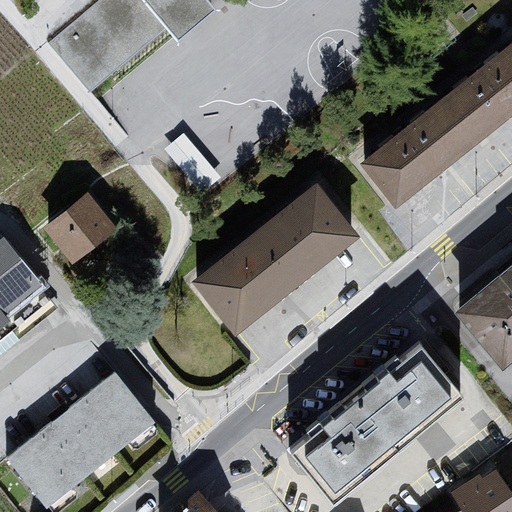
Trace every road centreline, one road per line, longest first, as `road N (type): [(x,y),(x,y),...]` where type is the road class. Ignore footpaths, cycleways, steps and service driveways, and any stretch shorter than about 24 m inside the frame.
road 1 (unclassified): [(136,511),(511,190)]
road 2 (residential): [(0,219),(166,413),(195,417)]
